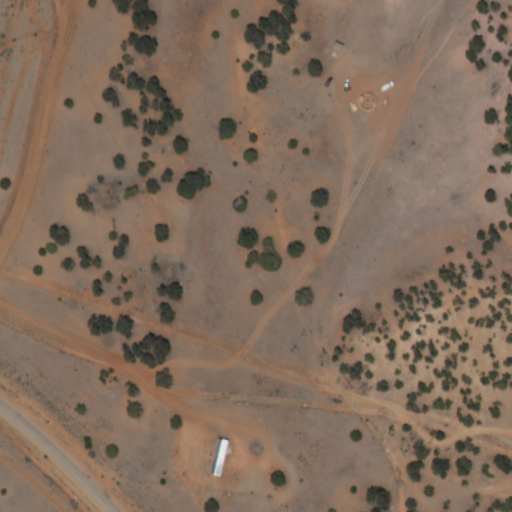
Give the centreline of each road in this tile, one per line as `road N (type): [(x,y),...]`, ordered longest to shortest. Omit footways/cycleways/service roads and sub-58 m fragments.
road 1 (residential): [(0,154),(38,0)]
road 2 (residential): [(112,511),(0,410)]
